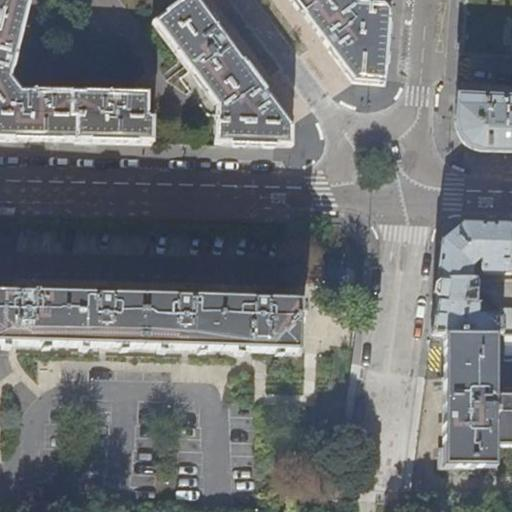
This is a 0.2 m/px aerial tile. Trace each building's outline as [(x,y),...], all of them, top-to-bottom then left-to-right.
[(130,145),(153,145),(154,120),(146,120),(147,95),(22,93),(11,78),(30,0),(0,0),(0,141),(26,142),(130,145)] [(214,147),(292,148),(292,126),(263,87),(253,74),(201,5),(197,0),(183,0),(152,24),(216,108),(214,147)] [(353,83),(384,85),(387,41),(387,39),(389,6),(387,6),(387,2),(385,0),(368,0),(369,4),(355,3),(352,0),(290,0),(331,54),(353,83)] [(511,101),(458,99),(456,124),(457,133),(462,142),(469,148),(478,152),(485,153),(502,153),(511,153),(511,101)] [(511,228),(494,228),(463,227),(444,243),(439,281),(471,281),(471,267),(479,261),(498,262),(498,274),(511,274),(511,228)] [(471,281),(439,281),(436,307),(432,335),(441,335),(492,335),(511,334),(511,309),(498,309),(498,316),(473,317),(477,281),(471,281)] [(0,345),(297,353),(298,315),(304,315),(304,302),(279,301),(265,301),(266,290),(259,291),(251,293),(251,300),(191,299),(191,291),(185,290),(177,288),(177,298),(113,297),(113,290),(99,286),(99,297),(79,296),(35,295),(35,288),(20,285),(20,295),(6,295),(1,295),(0,294),(0,345)] [(511,398),(493,398),(492,335),(441,335),(441,370),(442,419),(443,451),(443,471),(494,470),(494,448),(511,448),(511,398)]
